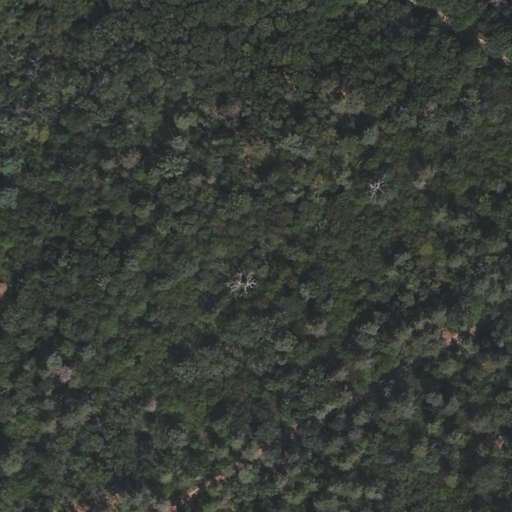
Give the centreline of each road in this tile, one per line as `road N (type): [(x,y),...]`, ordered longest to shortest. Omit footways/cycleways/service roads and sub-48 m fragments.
road 1 (track): [(164,511),(501,282),(511,284)]
road 2 (track): [(412,0),(511,72)]
